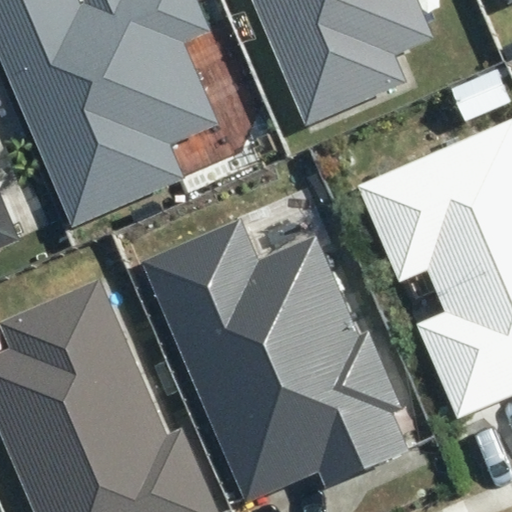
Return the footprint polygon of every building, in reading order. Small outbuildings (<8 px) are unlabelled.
[(77,0),(0,0),(0,57),(72,225),(184,177),(170,144),(218,124),(183,44),(212,32),(197,0),(84,0),(86,3),(80,6),(77,0)] [(251,0),(306,124),(405,82),(393,55),(434,38),(417,0),(251,0)] [(511,101),(497,70),(451,89),(464,121),(511,101)] [(511,119),(356,186),(397,284),(427,271),(445,312),(416,325),(456,419),(511,395),(511,119)] [(0,246),(19,238),(0,195),(0,246)] [(242,218),(140,262),(245,505),(321,472),(327,487),(409,452),(392,413),(403,408),(370,331),(361,335),(317,234),(259,258),(242,218)] [(169,433),(100,278),(0,322),(0,329),(8,349),(0,352),(0,437),(33,511),(220,511),(182,427),(169,433)]
